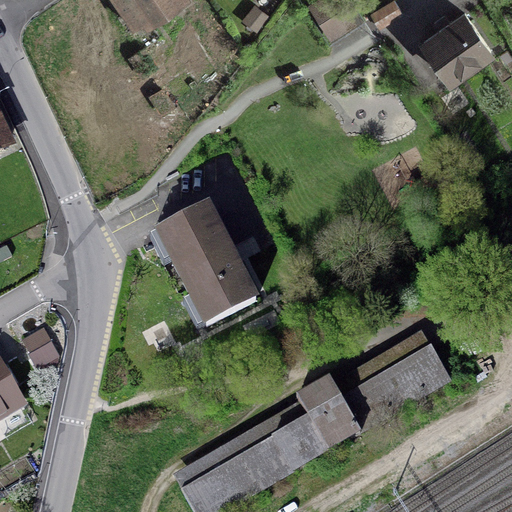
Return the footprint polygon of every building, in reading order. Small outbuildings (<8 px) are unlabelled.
[(178,0),(129,0),(145,22),(178,0)] [(330,38),(351,24),(336,2),(315,16),(330,38)] [(394,4),(372,19),(380,30),(401,16),(394,4)] [(448,79),(491,52),(467,15),(425,42),(448,79)] [(0,152),(9,149),(0,128),(0,152)] [(255,302),(207,209),(163,232),(177,259),(172,262),(192,301),(197,298),(211,325),(255,302)] [(42,330),(25,340),(31,351),(49,341),(42,330)] [(181,490),(193,511),(217,511),(448,379),(430,347),(340,399),(330,380),(296,399),(308,418),(196,483),(195,482),(181,490)] [(21,403),(0,367),(0,408),(0,409),(3,414),(21,403)]
